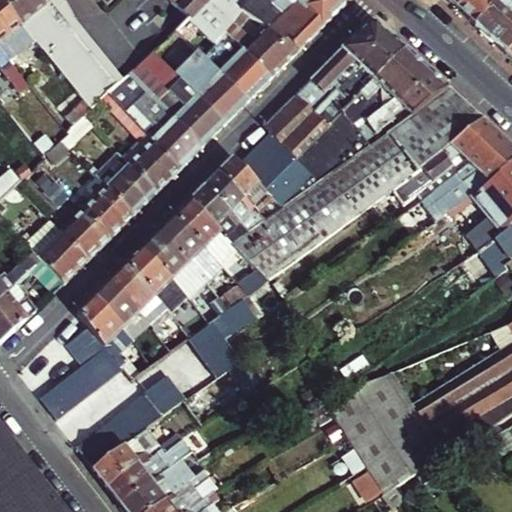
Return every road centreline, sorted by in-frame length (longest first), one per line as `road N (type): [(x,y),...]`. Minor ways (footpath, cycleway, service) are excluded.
road 1 (residential): [(375,0),(0,365)]
road 2 (secondary): [(397,0),(511,107)]
road 3 (residential): [(95,511),(0,388)]
